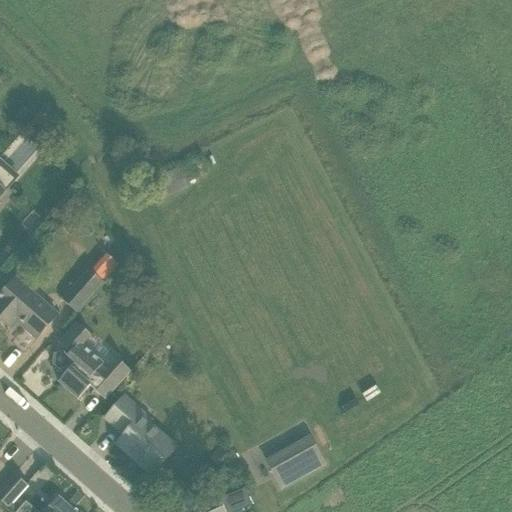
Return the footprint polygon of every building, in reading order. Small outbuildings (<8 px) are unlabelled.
[(12,180),(0,168),(0,199),(6,194),(3,191),(12,180)] [(107,253),(93,267),(105,278),(118,263),(107,253)] [(60,301),(75,314),(102,284),(87,271),(60,301)] [(15,321),(36,340),(57,316),(15,279),(0,296),(0,320),(9,329),(15,321)] [(89,387),(105,401),(130,372),(118,361),(109,372),(82,347),(91,337),(76,324),(58,344),(64,349),(62,352),(53,355),(51,364),(58,370),(67,367),(70,370),(58,383),(78,400),(89,387)] [(115,445),(151,476),(175,449),(147,425),(150,422),(123,398),(104,420),(123,436),(115,445)] [(298,425),(284,433),(289,440),(303,433),(298,425)] [(310,436),(265,461),(282,492),(327,467),(310,436)] [(0,489),(0,502),(7,509),(27,487),(14,474),(0,489)] [(243,489),(222,499),(227,511),(235,511),(251,505),(243,489)] [(77,492),(67,503),(73,509),(83,498),(77,492)] [(74,511),(58,497),(44,511),(74,511)] [(225,511),(219,500),(192,511),(225,511)]
